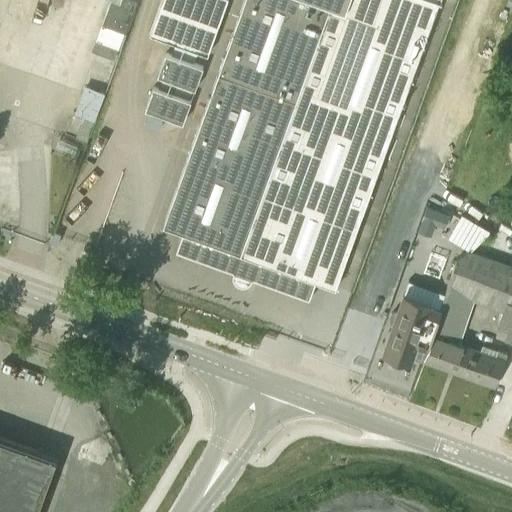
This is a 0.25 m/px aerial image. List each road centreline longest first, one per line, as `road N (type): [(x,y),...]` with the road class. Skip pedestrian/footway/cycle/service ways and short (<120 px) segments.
road 1 (tertiary): [(268,385),(0,285)]
road 2 (tertiary): [(511,470),(268,385)]
road 3 (tertiary): [(188,511),(268,385)]
